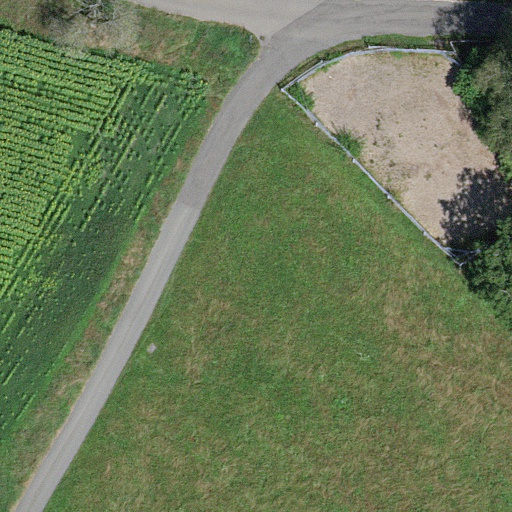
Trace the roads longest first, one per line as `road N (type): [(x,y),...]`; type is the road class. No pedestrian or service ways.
road 1 (residential): [(314,19),(256,74),(123,338),(22,511)]
road 2 (residential): [(511,16),(314,19)]
